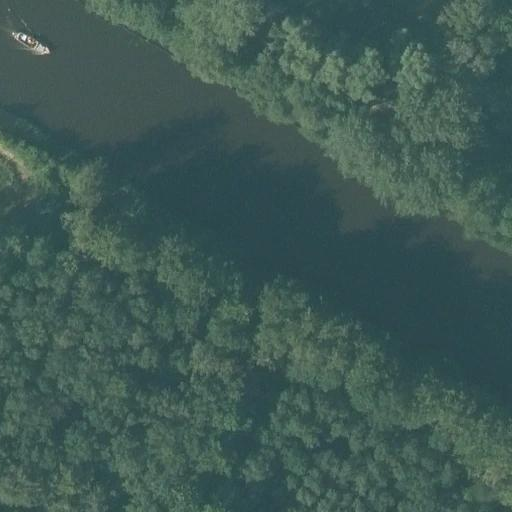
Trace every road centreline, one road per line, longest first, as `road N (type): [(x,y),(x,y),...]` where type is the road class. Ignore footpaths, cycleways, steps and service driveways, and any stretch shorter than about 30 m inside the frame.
road 1 (track): [(511,476),(136,258),(32,222)]
road 2 (unclassified): [(192,0),(511,180)]
